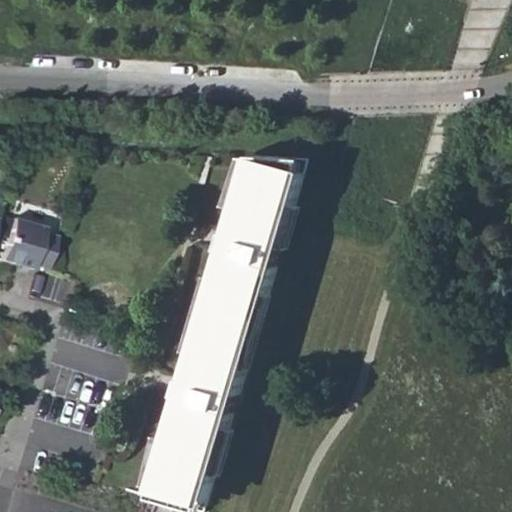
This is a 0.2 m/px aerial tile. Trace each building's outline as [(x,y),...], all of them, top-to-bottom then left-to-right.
[(164,457),(152,497),(203,511),(204,511),(217,471),(230,425),(248,366),(251,355),(266,303),(270,291),(284,245),(296,203),(309,157),(253,154),(243,189),(241,188),(239,195),(227,234),(232,236),(228,251),(223,249),(214,278),(211,289),(214,290),(199,341),(196,341),(192,353),(184,380),(189,382),(185,397),(180,396),(162,456),(164,457)] [(213,158),(209,157),(201,183),(206,184),(213,158)] [(296,203),(284,245),(291,247),(303,205),(296,203)] [(12,216),(0,255),(0,257),(31,267),(32,262),(46,266),(55,235),(42,230),(43,226),(12,216)] [(227,234),(225,234),(221,249),(223,249),(228,251),(232,236),(227,234)] [(214,278),(209,276),(188,351),(192,353),(196,341),(199,341),(214,290),(211,289),(214,278)] [(248,366),(253,367),(274,293),(270,291),(266,303),(251,355),(248,366)] [(184,380),(182,380),(180,387),(178,395),(180,396),(185,397),(189,382),(184,380)] [(238,427),(230,425),(217,471),(224,473),(238,427)]
